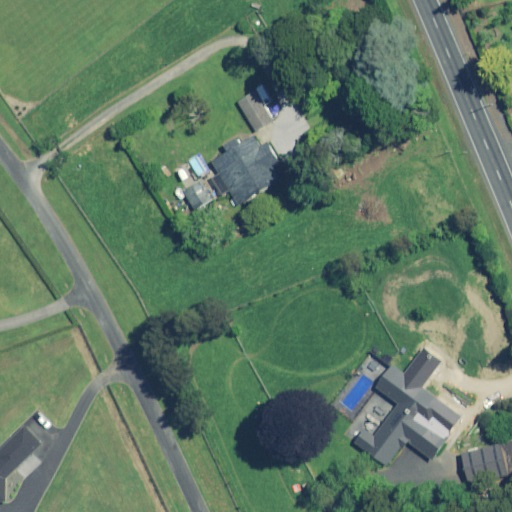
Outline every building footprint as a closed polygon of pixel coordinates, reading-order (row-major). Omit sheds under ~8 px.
[(275,121),(256,91),(238,102),(258,132),(275,121)] [(230,153),(215,162),(243,206),(283,181),(275,168),(283,163),(270,143),(263,148),(256,136),(242,145),(239,140),(227,147),(230,153)] [(215,199),(204,181),(186,192),(197,210),(215,199)] [(366,428),(356,441),(388,465),(402,446),(404,448),(409,441),(433,459),(449,437),(438,429),(443,423),(428,411),(438,398),(394,365),(377,387),(400,404),(376,436),(366,428)] [(0,502),(6,502),(6,480),(6,479),(43,445),(26,427),(0,452),(0,459),(0,502)] [(463,454),(471,484),(509,474),(501,444),(463,454)]
